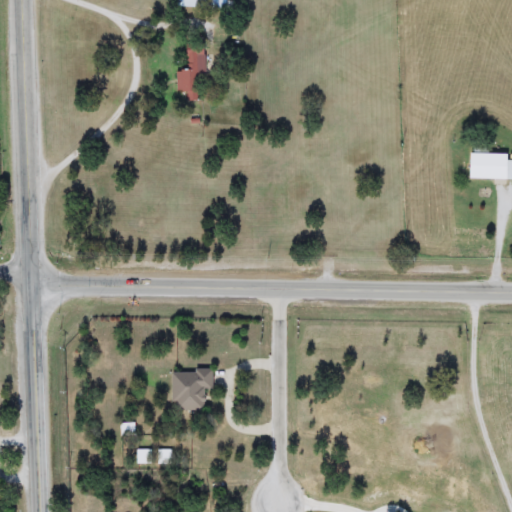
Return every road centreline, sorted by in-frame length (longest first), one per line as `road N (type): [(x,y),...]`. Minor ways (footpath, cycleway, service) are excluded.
road 1 (trunk): [(27,0),(42,511)]
road 2 (secondary): [(511,288),(34,281)]
road 3 (residential): [(282,285),(280,492)]
